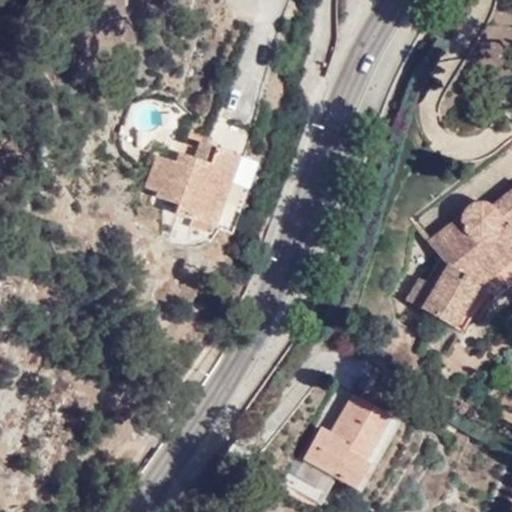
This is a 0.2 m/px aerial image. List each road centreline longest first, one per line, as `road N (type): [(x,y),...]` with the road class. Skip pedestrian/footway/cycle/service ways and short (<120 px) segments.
road 1 (secondary): [(136,511),(263,308),(350,107)]
road 2 (unclassified): [(350,107),(312,87),(326,0)]
road 3 (secondary): [(350,107),(377,45),(414,0)]
